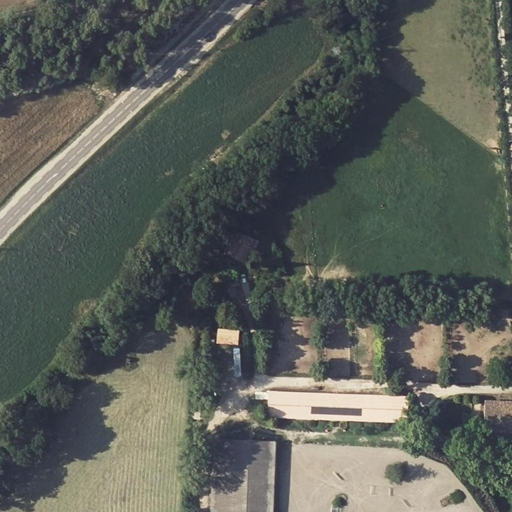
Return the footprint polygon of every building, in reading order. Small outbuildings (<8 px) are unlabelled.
[(274,177),(255,183),(259,193),(277,187),(274,177)] [(225,256),(236,259),(241,239),(231,237),(225,256)] [(217,342),(238,344),(240,329),(218,327),(217,342)] [(269,416),(405,422),(406,398),(269,392),(269,416)] [(511,403),(484,402),(482,443),(511,443),(511,403)] [(212,439),(210,511),(220,511),(223,439),(212,439)] [(220,511),(269,511),(272,441),(223,439),(220,511)]
